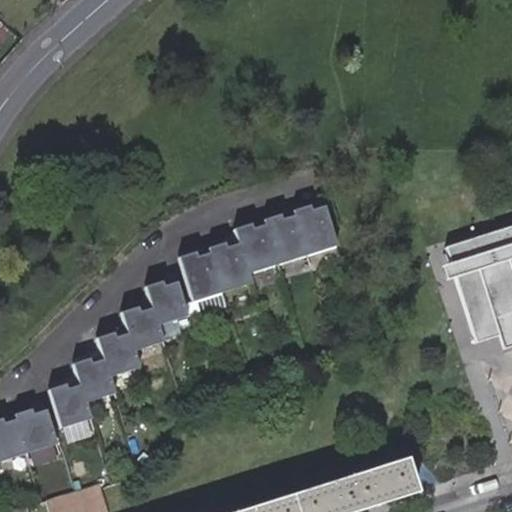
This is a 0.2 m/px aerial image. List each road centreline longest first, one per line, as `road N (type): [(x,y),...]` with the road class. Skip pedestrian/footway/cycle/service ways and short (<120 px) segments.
road 1 (residential): [(315,184),(187,232),(56,360),(0,398)]
road 2 (residential): [(0,109),(108,0)]
